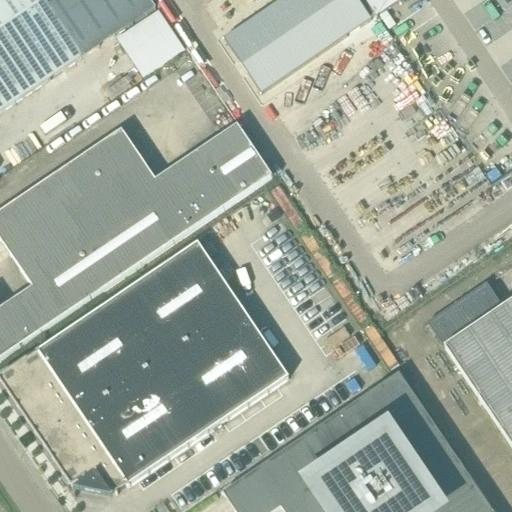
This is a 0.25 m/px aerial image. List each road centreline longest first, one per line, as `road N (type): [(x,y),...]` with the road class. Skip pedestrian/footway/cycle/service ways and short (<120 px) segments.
road 1 (unknown): [(103,511),(286,389),(296,358),(241,226)]
road 2 (unknown): [(198,0),(216,53),(256,83),(279,78),(326,45),(337,32),(336,0)]
road 3 (unknown): [(465,35),(384,103),(386,140),(416,192)]
road 4 (unknown): [(449,244),(387,276),(367,271),(342,244)]
